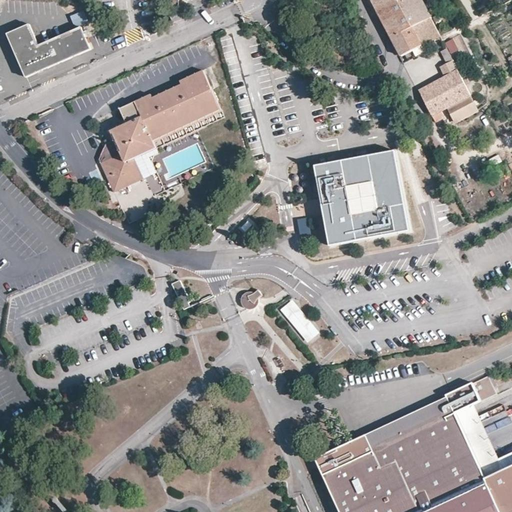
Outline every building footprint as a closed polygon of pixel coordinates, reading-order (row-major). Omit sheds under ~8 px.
[(401,56),(441,37),(421,0),(372,0),(386,26),(401,56)] [(74,26),(88,21),(84,10),(70,15),(74,26)] [(181,18),(179,13),(169,17),(171,23),(181,18)] [(158,22),(148,26),(150,31),(160,26),(158,22)] [(91,48),(82,27),(39,45),(29,24),(9,33),(27,76),(91,48)] [(160,26),(150,31),(152,34),(162,30),(160,26)] [(454,38),(445,42),(451,54),(459,50),(454,38)] [(446,48),(440,52),(447,64),(453,61),(446,48)] [(441,67),(445,77),(420,91),(435,122),(444,117),(442,112),(447,109),(470,96),(453,61),(447,64),(441,67)] [(151,143),(148,137),(169,128),(217,106),(201,70),(178,81),(180,85),(150,98),(149,95),(118,109),(125,123),(105,132),(116,155),(99,163),(112,192),(140,179),(131,159),(154,148),(151,143)] [(478,111),(470,96),(447,109),(454,124),(478,111)] [(148,137),(151,143),(220,111),(217,106),(169,128),(148,137)] [(410,233),(396,152),(317,166),(324,206),(331,246),(410,233)] [(146,193),(140,179),(112,192),(118,205),(146,193)] [(474,183),(460,191),(470,209),(484,200),(474,183)] [(191,307),(189,304),(191,302),(181,280),(172,284),(179,298),(184,310),(191,307)] [(259,290),(255,292),(252,291),(249,291),(247,292),(245,293),(243,295),(242,298),(242,301),(243,304),(244,306),(246,307),(249,308),(251,309),(254,308),(256,307),(257,306),(258,304),(260,301),(260,298),(263,295),(259,290)] [(310,341),(319,333),(292,301),(282,309),(307,340),(309,342),(310,341)] [(456,413),(474,404),(497,393),(494,386),(489,375),(452,392),(446,395),(447,396),(454,413),(456,413)] [(486,478),(456,413),(454,413),(447,396),(415,412),(366,434),(345,443),(316,456),(324,475),(337,503),(341,511),(511,511),(511,466),(505,469),(486,478)] [(505,469),(474,404),(456,413),(486,478),(505,469)]
